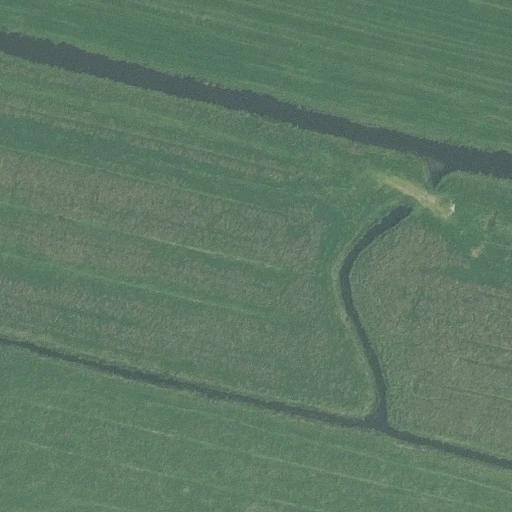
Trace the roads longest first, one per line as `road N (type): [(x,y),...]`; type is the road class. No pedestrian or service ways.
road 1 (track): [(0,79),(401,175),(429,196),(511,206)]
road 2 (track): [(511,91),(161,0)]
